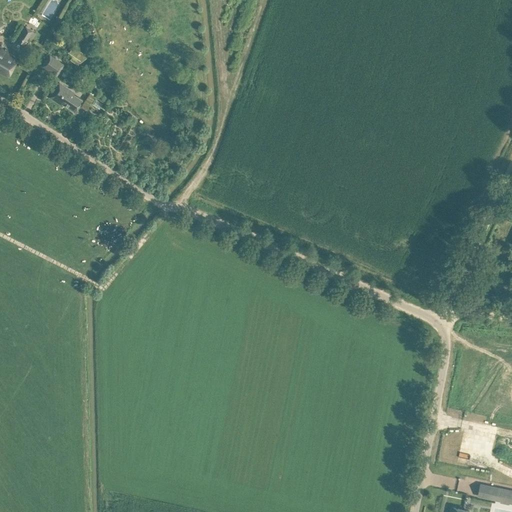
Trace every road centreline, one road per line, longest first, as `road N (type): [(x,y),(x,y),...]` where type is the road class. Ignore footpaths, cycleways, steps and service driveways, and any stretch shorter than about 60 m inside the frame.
road 1 (unclassified): [(445,317),(159,202),(0,99)]
road 2 (unclassified): [(414,511),(445,317)]
road 3 (unclassified): [(511,167),(445,317)]
